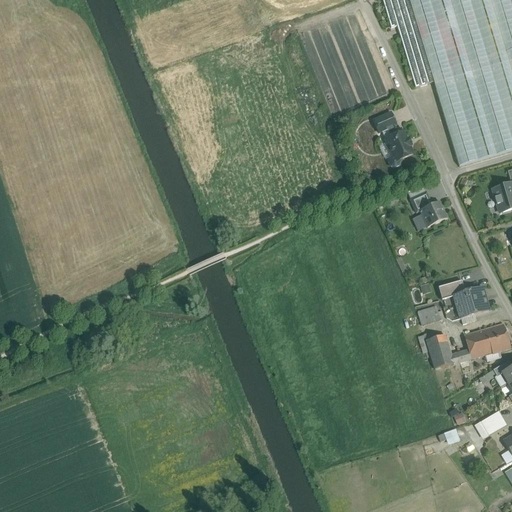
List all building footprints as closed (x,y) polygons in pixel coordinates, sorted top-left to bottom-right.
[(511,0),(381,0),(391,29),(397,28),(415,89),(433,84),(459,168),(511,151),(511,0)] [(390,114),(373,122),(378,135),(382,133),(393,128),(396,127),(390,114)] [(395,133),(393,128),(382,133),(386,141),(385,142),(393,159),(390,161),(388,164),(390,168),(394,169),(398,167),(401,161),(413,155),(410,148),(411,147),(408,140),(406,141),(403,134),(401,130),(395,133)] [(511,185),(511,186),(492,192),(499,214),(511,210),(511,185)] [(420,214),(419,213),(432,207),(426,194),(410,202),(416,215),(420,214)] [(432,207),(419,213),(420,214),(427,230),(447,221),(439,204),(432,207)] [(461,283),(438,290),(442,302),(453,298),(465,294),(461,283)] [(418,286),(420,295),(430,293),(428,284),(418,286)] [(465,294),(453,298),(460,321),(489,312),(482,289),(465,294)] [(436,308),(417,314),(421,327),(440,322),(436,308)] [(503,326),(486,331),(493,354),(484,356),(486,363),(501,358),(500,353),(511,350),(503,326)] [(486,331),(464,337),(468,351),(471,360),(484,356),(493,354),(486,331)] [(434,333),(424,336),(426,342),(436,339),(434,333)] [(436,339),(426,342),(434,371),(453,365),(454,365),(451,357),(445,336),(436,339)] [(468,351),(451,357),(454,365),(453,365),(453,366),(471,360),(468,351)] [(505,365),(493,372),(497,378),(503,375),(502,374),(509,371),(505,365)] [(511,368),(509,371),(502,374),(503,375),(509,385),(511,382),(511,368)] [(498,413),(481,423),(490,436),(506,427),(498,413)] [(461,414),(452,417),(454,426),(464,423),(461,414)] [(490,436),(481,423),(474,427),(482,441),(490,436)] [(443,435),(448,446),(460,442),(455,430),(443,435)] [(511,435),(502,442),(511,457),(511,435)]
